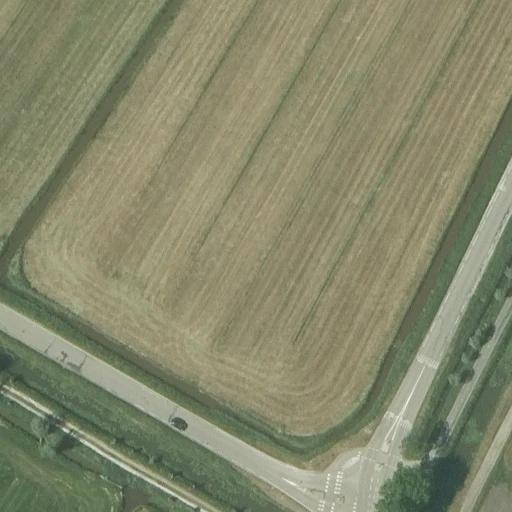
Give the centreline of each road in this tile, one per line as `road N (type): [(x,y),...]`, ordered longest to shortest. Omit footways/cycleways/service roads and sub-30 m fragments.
road 1 (unclassified): [(289,483),(0,317)]
road 2 (unclassified): [(406,406),(511,188)]
road 3 (track): [(0,388),(207,511)]
